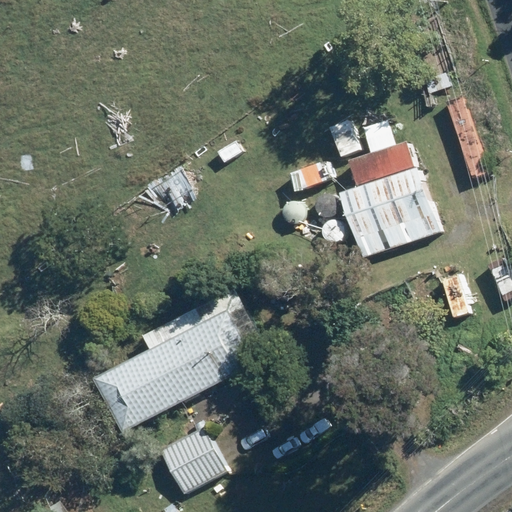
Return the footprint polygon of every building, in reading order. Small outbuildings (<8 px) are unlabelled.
[(466,93),(448,100),(479,182),(497,175),(466,93)] [(423,140),(415,143),(407,120),(375,131),(383,153),(366,159),(376,189),(357,196),(380,262),(460,235),(438,169),(434,170),(423,140)] [(357,146),(350,126),(327,135),(339,164),(357,157),(353,147),(357,146)] [(466,271),(447,277),(459,320),(479,314),(466,271)] [(242,308),(113,377),(142,430),(165,418),(180,446),(223,423),(208,394),(270,360),(242,308)] [(330,365),(335,383),(360,376),(355,358),(330,365)]
